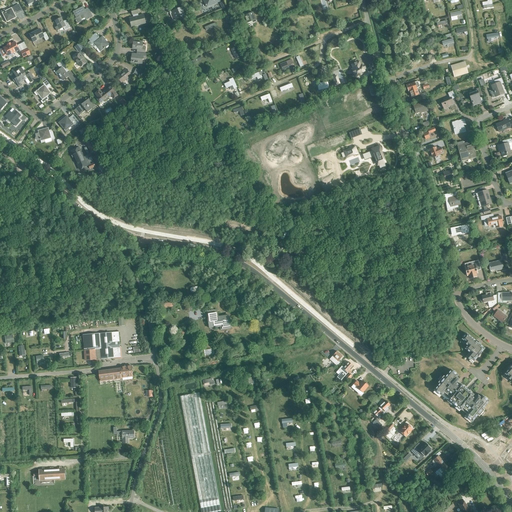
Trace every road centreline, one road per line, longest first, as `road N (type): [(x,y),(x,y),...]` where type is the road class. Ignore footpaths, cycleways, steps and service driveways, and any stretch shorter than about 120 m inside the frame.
road 1 (tertiary): [(141,239),(235,260),(381,377)]
road 2 (unclassified): [(141,239),(134,263),(161,400),(129,511)]
road 3 (residential): [(451,291),(386,80)]
road 4 (residential): [(110,0),(114,57),(44,114),(34,116),(0,84)]
road 5 (tertiary): [(488,471),(381,377)]
road 6 (residential): [(386,80),(472,50),(463,0)]
road 7 (tertiary): [(25,167),(102,223),(141,239)]
road 8 (residential): [(323,40),(314,68),(215,111)]
